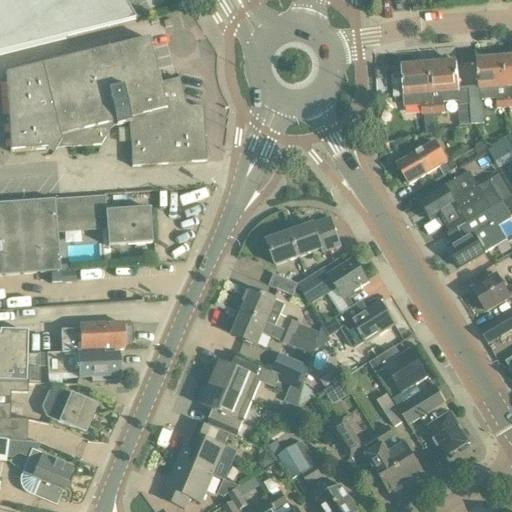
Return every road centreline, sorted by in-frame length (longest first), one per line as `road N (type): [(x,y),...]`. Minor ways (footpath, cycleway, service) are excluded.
road 1 (residential): [(511,439),(307,98)]
road 2 (tertiary): [(113,489),(242,186)]
road 3 (unknown): [(0,170),(234,172)]
road 4 (residential): [(327,55),(399,31),(511,19)]
